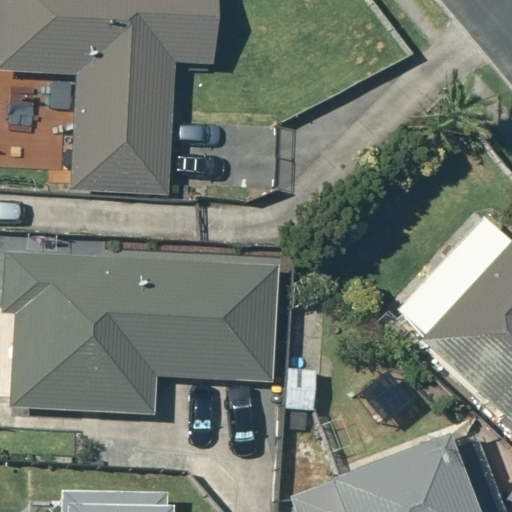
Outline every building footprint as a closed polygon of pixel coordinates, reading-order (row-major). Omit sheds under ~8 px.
[(198,0),(0,0),(0,73),(60,77),(55,188),(150,194),(156,66),(194,68),(198,0)] [(511,249),(495,234),(394,347),(511,451),(511,249)] [(370,275),(340,245),(314,272),(344,302),(370,275)] [(0,317),(2,318),(0,356),(0,411),(138,418),(140,380),(257,386),(262,269),(0,257),(0,317)] [(279,372),(277,411),(304,413),(306,374),(279,372)] [(274,502),(277,511),(484,511),(457,436),(274,502)]
